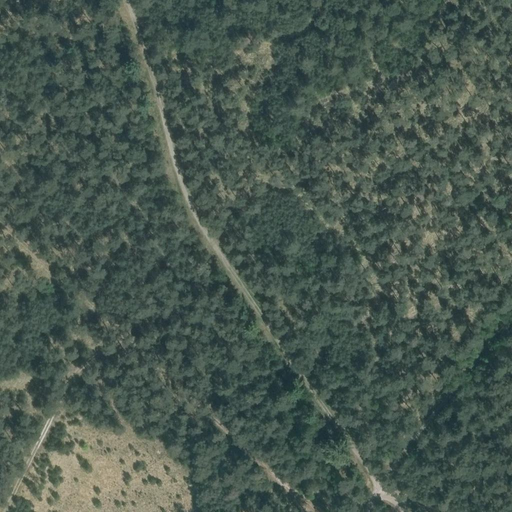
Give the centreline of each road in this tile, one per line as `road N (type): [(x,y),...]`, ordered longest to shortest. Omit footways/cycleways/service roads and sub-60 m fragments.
road 1 (track): [(382,483),(186,205),(121,0)]
road 2 (track): [(315,511),(98,319),(0,511)]
road 3 (track): [(511,308),(382,483)]
